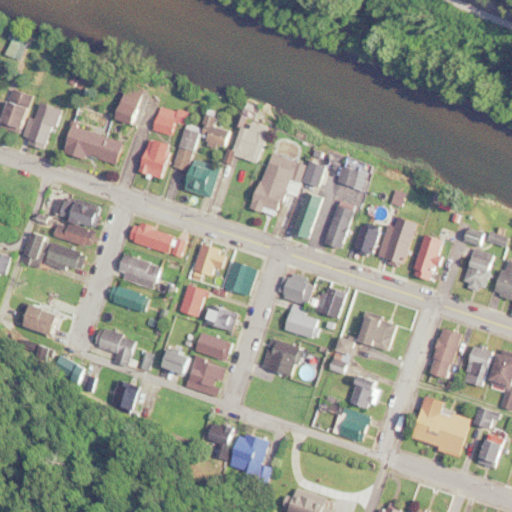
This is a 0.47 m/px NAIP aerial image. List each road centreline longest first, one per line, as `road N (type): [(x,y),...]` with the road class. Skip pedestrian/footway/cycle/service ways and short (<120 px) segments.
road 1 (residential): [(511,324),(0,151)]
road 2 (residential): [(511,497),(228,403)]
road 3 (residential): [(228,403),(287,251)]
road 4 (residential): [(390,456),(435,300)]
road 5 (residential): [(228,403),(77,348)]
road 6 (residential): [(77,348),(124,196)]
road 7 (residential): [(52,170),(15,286)]
